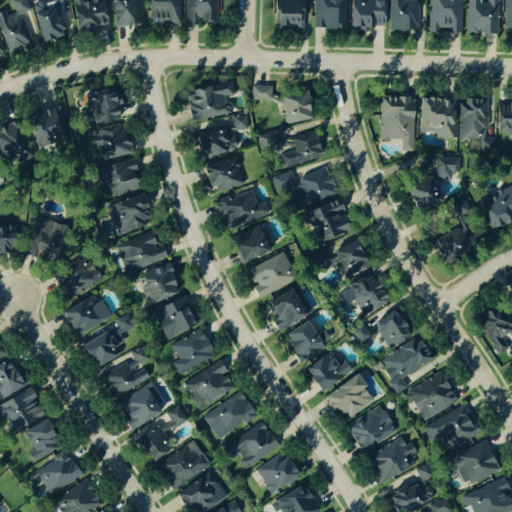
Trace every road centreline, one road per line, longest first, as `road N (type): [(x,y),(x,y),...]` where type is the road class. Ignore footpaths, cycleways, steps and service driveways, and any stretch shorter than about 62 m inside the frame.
road 1 (residential): [(0,92),(100,62),(239,55),(511,67)]
road 2 (residential): [(144,60),(170,194),(214,293),(353,511)]
road 3 (residential): [(335,58),(359,170),(432,305),(511,424)]
road 4 (residential): [(11,300),(148,511)]
